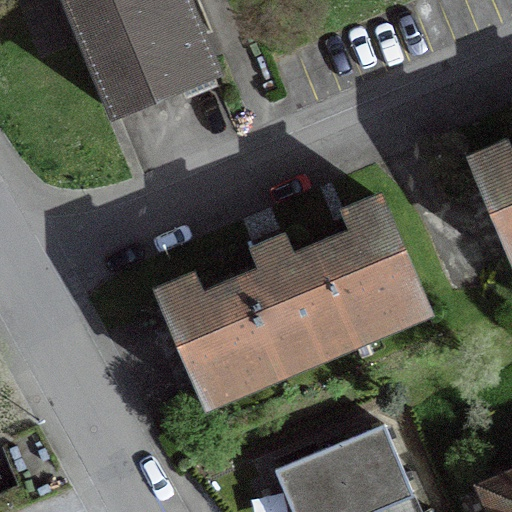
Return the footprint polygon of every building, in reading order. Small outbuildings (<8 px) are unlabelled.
[(64,0),(113,118),(211,78),(206,64),(179,0),(64,0)] [(511,166),(504,149),(468,164),(511,266),(511,265),(511,166)] [(353,246),(294,271),(282,242),(251,256),(263,284),(204,309),(192,280),(156,296),(199,397),(420,304),(378,202),(341,217),(353,246)] [(421,511),(413,492),(384,423),(277,468),(295,511),(366,511),(390,502),(394,511),(421,511)] [(511,511),(511,480),(484,493),(491,511),(511,511)]
